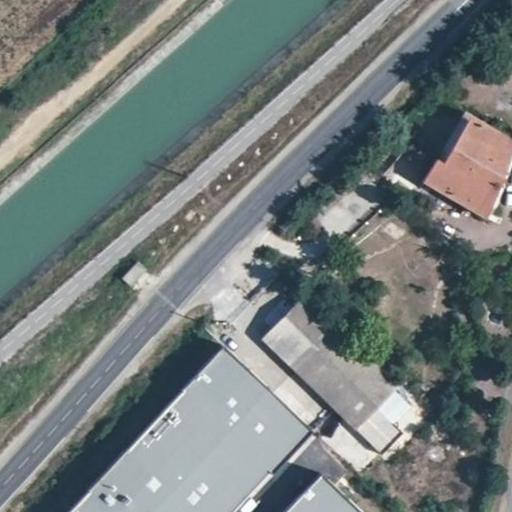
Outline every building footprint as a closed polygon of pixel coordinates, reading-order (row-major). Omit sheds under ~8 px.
[(468,210),(483,219),(511,147),(511,138),(465,112),(438,161),(433,157),(419,183),(468,210)] [(124,277),(133,287),(148,272),(139,262),(124,277)] [(260,342),(352,429),(395,385),(303,297),(282,319),(260,342)] [(219,345),(63,511),(236,511),(308,437),(219,345)] [(359,511),(318,471),(278,511),(359,511)]
